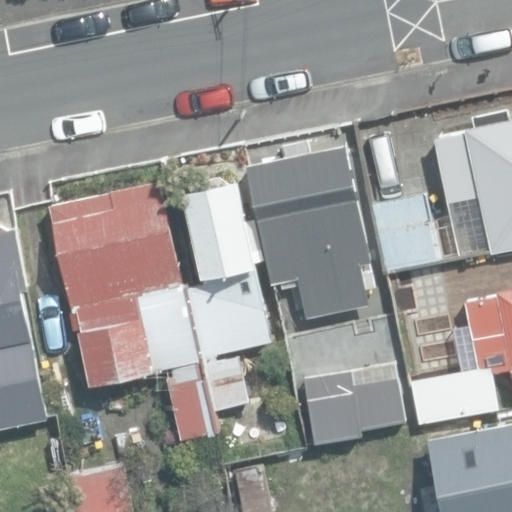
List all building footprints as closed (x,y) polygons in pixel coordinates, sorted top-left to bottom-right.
[(495,250),(511,246),(511,105),(475,113),(477,122),(467,124),(468,127),(438,133),(453,205),(485,199),(495,250)] [(299,274),(307,314),(374,301),(370,285),(378,283),(374,266),(365,268),(364,261),(374,259),(350,140),(313,148),(311,134),(282,140),(285,153),(249,160),(273,278),(282,276),(284,284),(296,281),(295,275),(299,274)] [(193,284),(219,406),(251,399),(239,346),(274,339),(239,175),(183,187),(204,282),(193,284)] [(164,366),(180,437),(222,428),(189,279),(185,280),(162,176),(50,201),(90,383),(164,366)] [(373,200),(387,267),(441,256),(426,189),(373,200)] [(0,454),(30,449),(25,422),(49,417),(24,286),(30,285),(18,224),(0,227),(0,454)] [(511,286),(500,289),(501,293),(465,301),(479,366),(412,380),(421,422),(503,405),(495,371),(511,367),(511,286)] [(309,397),(316,441),(366,434),(364,425),(409,419),(400,359),(354,366),(354,365),(305,372),(309,397)] [(511,511),(511,416),(432,433),(448,511),(511,511)] [(77,474),(84,511),(137,511),(127,459),(121,461),(120,455),(80,463),(81,472),(77,473),(77,474)] [(236,467),(246,511),(267,511),(275,510),(264,461),(236,467)]
